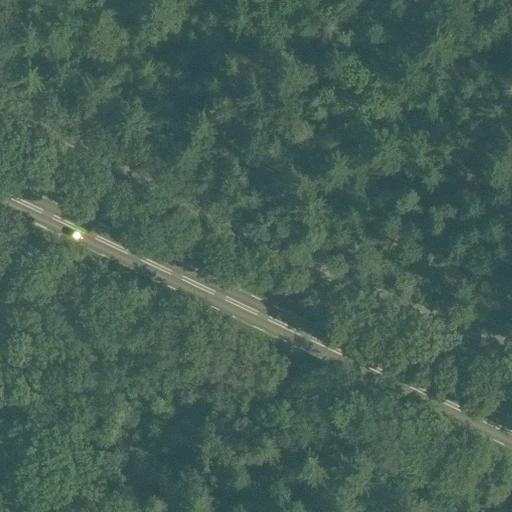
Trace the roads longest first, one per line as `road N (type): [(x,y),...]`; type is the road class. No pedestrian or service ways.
road 1 (primary): [(511,445),(0,195)]
road 2 (unknown): [(249,511),(0,388)]
